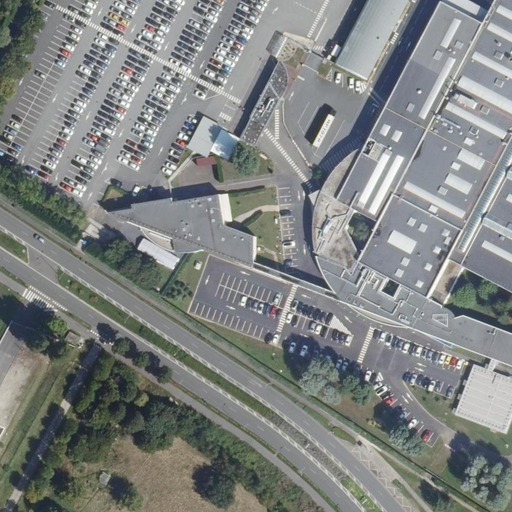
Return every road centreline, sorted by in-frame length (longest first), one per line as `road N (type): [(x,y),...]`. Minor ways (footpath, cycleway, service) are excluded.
road 1 (unknown): [(327,30),(306,115),(304,261),(428,430),(510,457)]
road 2 (secondary): [(397,511),(314,428),(0,217)]
road 3 (secondary): [(0,255),(284,446),(352,511)]
road 4 (unknown): [(306,115),(340,119),(368,105),(427,0)]
